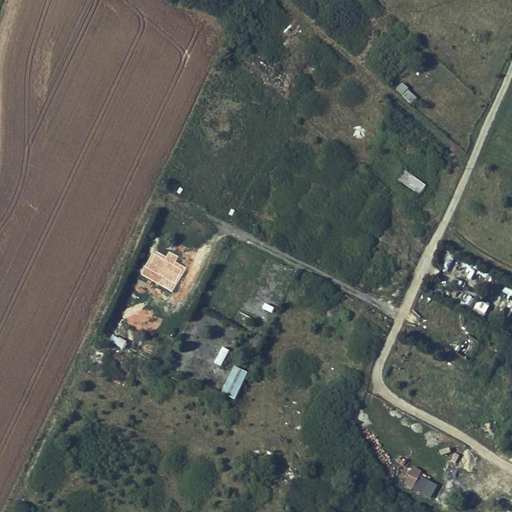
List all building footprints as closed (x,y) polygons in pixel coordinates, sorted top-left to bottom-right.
[(401,83),(395,89),(411,104),(417,97),(401,83)] [(419,194),(426,185),(405,170),(398,178),(419,194)] [(264,256),(240,312),(269,324),(274,313),(276,313),(295,269),(264,256)] [(473,313),(485,317),(490,304),(478,300),(473,313)] [(459,351),(470,357),(479,341),(468,335),(459,351)] [(446,363),(426,353),(421,361),(441,371),(446,363)] [(234,397),(241,380),(231,376),(224,393),(234,397)] [(419,475),(421,471),(412,466),(403,482),(413,487),(419,475)] [(430,496),(436,484),(419,475),(413,487),(430,496)]
